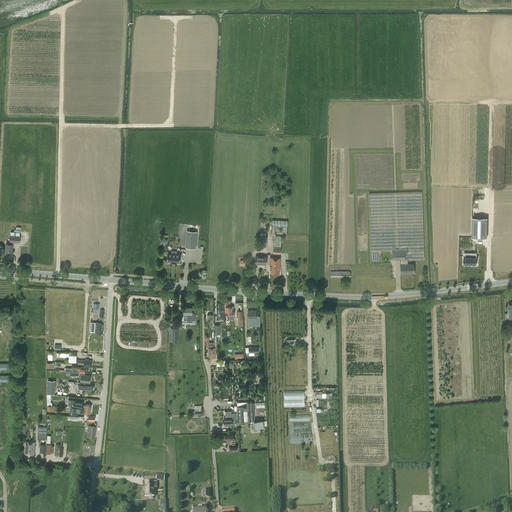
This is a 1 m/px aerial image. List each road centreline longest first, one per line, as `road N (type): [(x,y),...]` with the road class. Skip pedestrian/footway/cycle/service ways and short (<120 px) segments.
road 1 (tertiary): [(111,279),(382,300),(511,284)]
road 2 (track): [(64,6),(57,275)]
road 3 (unclassified): [(90,511),(111,279)]
road 4 (track): [(60,125),(168,123),(175,17)]
road 5 (unclassified): [(217,511),(208,365)]
